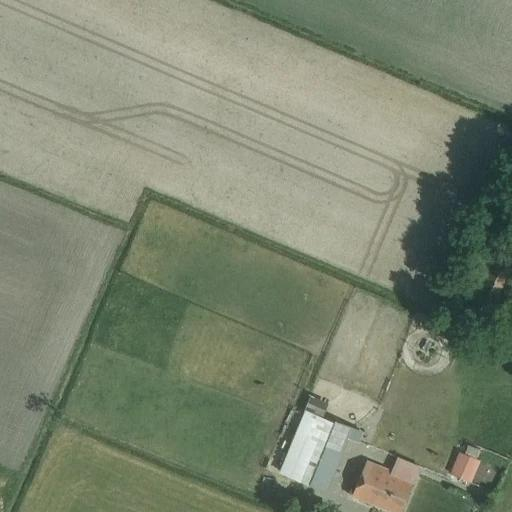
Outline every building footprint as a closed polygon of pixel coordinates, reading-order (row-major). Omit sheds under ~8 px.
[(511,220),(501,249),(511,253),(511,220)] [(511,276),(511,257),(494,250),(469,312),(505,326),(511,309),(511,301),(503,298),(511,276)] [(355,431),(307,411),(281,473),(324,490),(345,438),(351,440),(355,431)] [(482,461),(462,453),(453,475),(473,483),(482,461)] [(401,511),(414,480),(368,461),(353,496),(391,511),(401,511)]
